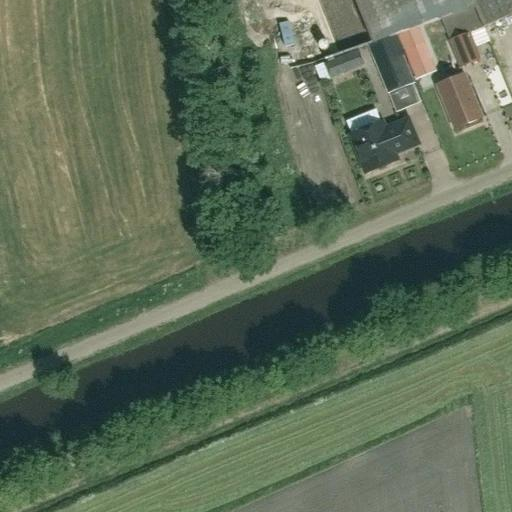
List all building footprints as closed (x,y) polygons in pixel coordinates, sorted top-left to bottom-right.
[(393,40),(441,20),(450,41),(469,33),(511,14),(511,0),(355,0),(375,47),(380,61),(399,53),(393,40)] [(469,33),(450,41),(461,67),(479,59),(469,33)] [(425,37),(405,45),(413,67),(434,59),(425,37)] [(345,46),(327,53),(333,70),(351,63),(345,46)] [(399,53),(380,61),(376,63),(389,93),(411,84),(399,53)] [(454,129),(482,118),(464,74),(436,85),(454,129)] [(353,143),(366,174),(397,162),(394,154),(417,145),(408,121),(384,130),(381,123),(365,129),(368,136),(353,143)]
